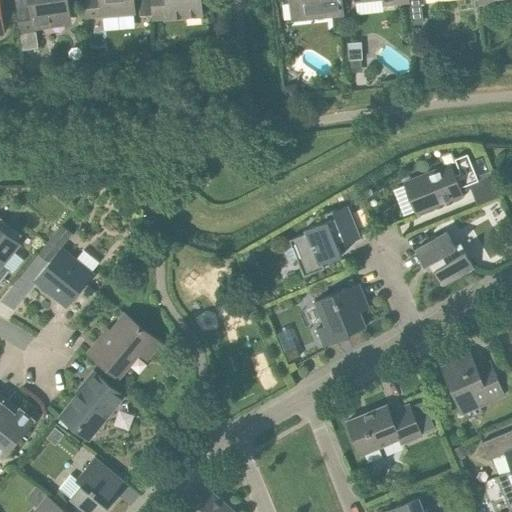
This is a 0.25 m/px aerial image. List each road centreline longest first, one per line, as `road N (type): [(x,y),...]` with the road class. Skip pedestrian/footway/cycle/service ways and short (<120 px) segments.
road 1 (residential): [(419,335),(306,400)]
road 2 (residential): [(351,511),(306,400)]
